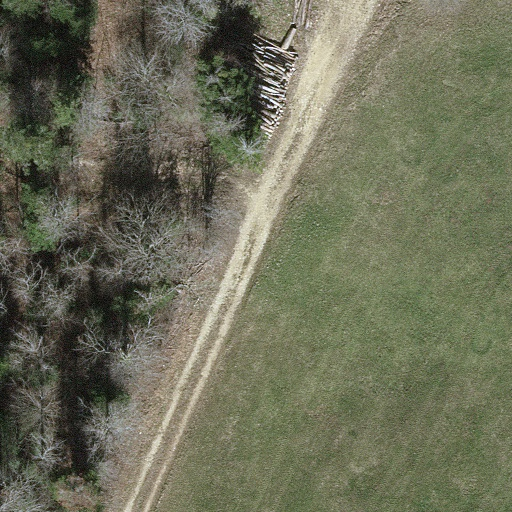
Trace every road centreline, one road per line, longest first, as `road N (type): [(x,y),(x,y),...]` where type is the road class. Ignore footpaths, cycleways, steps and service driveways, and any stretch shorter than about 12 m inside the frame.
road 1 (track): [(125,511),(342,0)]
road 2 (track): [(237,260),(131,211),(26,180),(0,158)]
